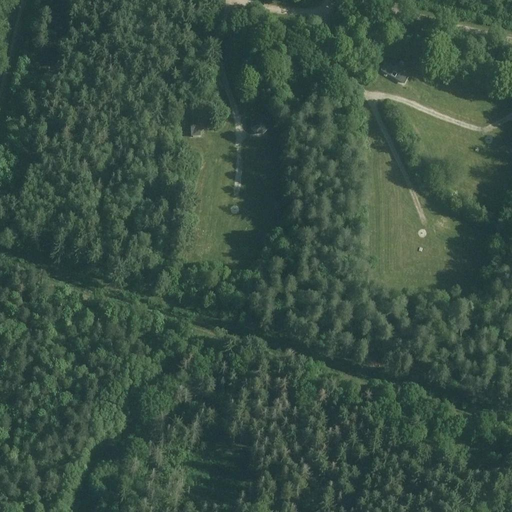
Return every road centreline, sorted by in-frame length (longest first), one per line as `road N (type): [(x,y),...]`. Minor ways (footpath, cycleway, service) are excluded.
road 1 (track): [(511,432),(0,265)]
road 2 (track): [(233,0),(258,10),(391,14),(511,46)]
road 3 (track): [(415,193),(370,100),(338,70),(322,26),(305,13)]
road 4 (track): [(240,142),(220,70),(230,0)]
